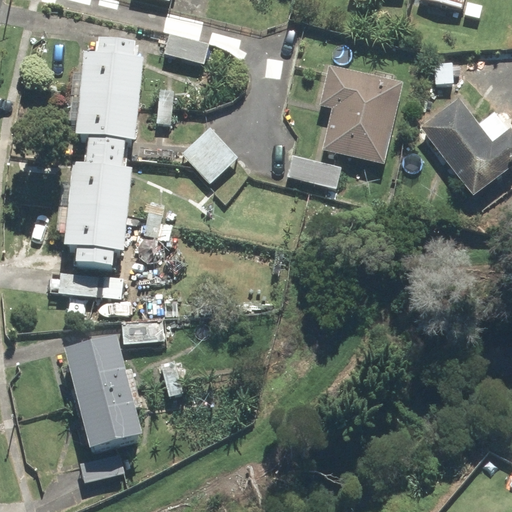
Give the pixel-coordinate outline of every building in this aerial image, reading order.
[(465,12),(468,0),(423,0),(423,3),(465,12)] [(172,38),(166,57),(206,67),(211,48),(172,38)] [(102,62),(90,61),(82,144),(141,149),(149,67),(140,66),(141,51),(104,47),(102,62)] [(457,63),(432,64),(433,87),(458,86),(457,63)] [(387,169),(406,88),(332,71),(323,111),(335,114),(326,155),(387,169)] [(176,95),(161,93),(158,126),(173,128),(176,95)] [(461,103),(424,132),(477,202),(511,174),(511,134),(495,148),(461,103)] [(214,133),(185,158),(212,188),(240,163),(214,133)] [(138,177),(128,176),(130,151),(94,147),(91,173),(77,171),(69,254),(83,255),(82,271),(118,274),(120,259),(130,260),(138,177)] [(295,160),(289,181),(338,193),(344,172),(295,160)] [(167,208),(153,206),(146,240),(160,242),(167,208)] [(103,280),(62,278),(61,299),(102,302),(103,280)] [(124,328),(126,348),(166,345),(165,325),(124,328)] [(122,344),(69,357),(96,458),(149,445),(122,344)] [(177,365),(163,368),(171,401),(185,398),(177,365)]
